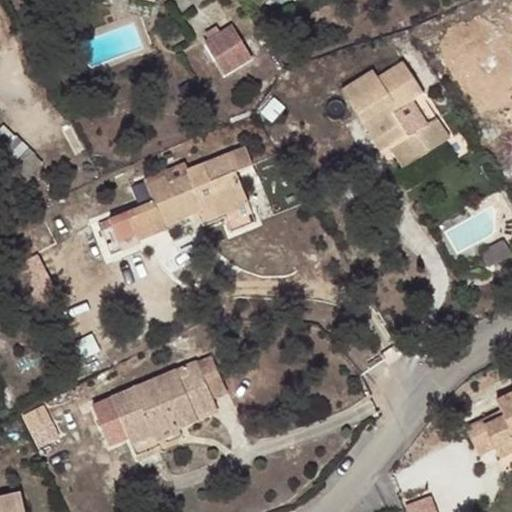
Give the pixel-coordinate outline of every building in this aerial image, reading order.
[(226,76),(256,59),(234,20),(204,38),(226,76)] [(419,104),(397,70),(372,86),(367,78),(336,99),(367,151),(374,162),(384,157),(396,178),(445,147),(431,126),(422,132),(402,144),(388,123),(408,110),(419,104)] [(388,123),(402,144),(422,132),(408,110),(388,123)] [(0,156),(25,182),(46,162),(8,123),(0,130),(0,156)] [(248,175),(240,155),(180,176),(183,185),(161,192),(158,185),(138,192),(145,211),(117,224),(127,248),(155,236),(194,226),(199,233),(243,218),(230,184),(248,175)] [(34,301),(56,292),(40,255),(18,264),(34,301)] [(193,373),(189,364),(106,401),(135,459),(179,439),(176,432),(197,422),(192,412),(209,404),(193,373)] [(193,373),(209,404),(220,400),(207,367),(193,373)] [(511,404),(501,409),(508,426),(488,436),(486,432),(471,439),(482,464),(499,457),(505,470),(511,466),(511,404)] [(57,438),(43,406),(26,414),(40,445),(57,438)] [(409,502),(411,511),(439,511),(436,496),(409,502)] [(0,511),(21,511),(16,497),(0,501),(0,511)]
